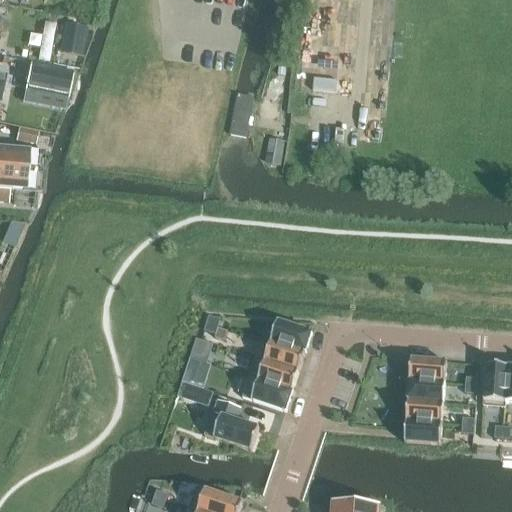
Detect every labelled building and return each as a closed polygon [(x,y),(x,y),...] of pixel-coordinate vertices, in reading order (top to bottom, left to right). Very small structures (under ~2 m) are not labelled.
[(63,28),(51,26),(44,64),(56,66),(63,28)] [(83,50),(87,31),(67,27),(65,38),(69,38),(67,47),(83,50)] [(73,74),(30,65),(25,90),(23,103),(65,112),(67,99),(68,99),(73,74)] [(229,136),(247,140),(255,98),(237,95),(229,136)] [(20,131),(17,143),(37,147),(39,135),(20,131)] [(266,165),(281,167),(284,144),(270,141),(266,165)] [(0,190),(42,194),(45,154),(0,150),(0,190)] [(0,205),(9,206),(10,194),(0,193),(0,205)] [(18,241),(24,226),(11,224),(6,236),(18,241)] [(209,318),(207,325),(218,329),(221,322),(209,318)] [(278,324),(271,344),(306,355),(312,335),(278,324)] [(207,325),(204,333),(216,336),(218,329),(207,325)] [(193,352),(190,360),(202,364),(205,365),(205,364),(212,345),(201,342),(197,341),(193,352)] [(271,344),(265,363),(299,375),(306,355),(271,344)] [(256,359),(249,380),(293,394),(299,375),(265,363),(265,362),(256,359)] [(188,367),(182,384),(194,388),(199,371),(202,364),(190,360),(188,367)] [(411,361),(410,383),(446,386),(447,364),(411,361)] [(487,367),(483,408),(506,410),(506,405),(505,405),(508,369),(487,367)] [(466,379),(466,387),(478,388),(478,380),(466,379)] [(249,380),(243,400),(286,414),(293,394),(249,380)] [(410,383),(408,403),(444,406),(446,386),(410,383)] [(466,387),(465,395),(477,396),(478,388),(466,387)] [(204,392),(200,405),(209,408),(213,395),(204,392)] [(212,414),(205,438),(252,453),(260,430),(237,423),(241,410),(218,403),(214,415),(212,414)] [(408,403),(407,423),(442,426),(444,406),(408,403)] [(463,420),(462,428),(474,429),(475,421),(463,420)] [(407,423),(405,445),(441,448),(442,426),(407,423)] [(462,428),(462,436),(474,436),(474,429),(462,428)] [(495,428),(495,440),(502,441),(503,429),(495,428)] [(503,429),(502,441),(510,441),(511,430),(503,429)] [(196,489),(189,511),(191,511),(241,511),(243,505),(196,489)] [(157,492),(154,500),(166,503),(168,496),(157,492)] [(154,500),(152,507),(163,511),(166,503),(154,500)]
